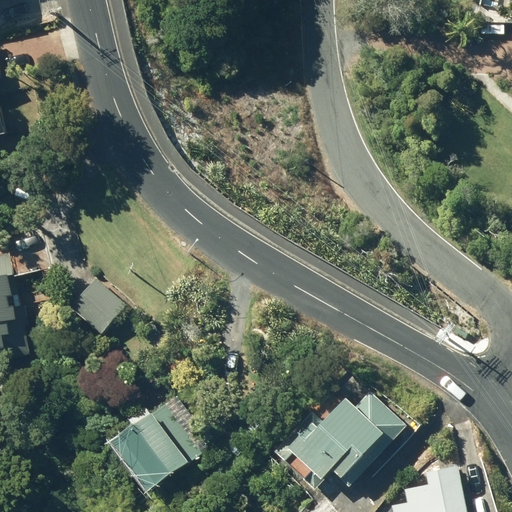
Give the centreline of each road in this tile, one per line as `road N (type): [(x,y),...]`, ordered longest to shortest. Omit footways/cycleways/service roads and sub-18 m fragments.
road 1 (residential): [(87,0),(127,137),(189,214),(496,406)]
road 2 (residential): [(511,363),(496,308),(371,208),(329,116),(316,39),(319,0)]
